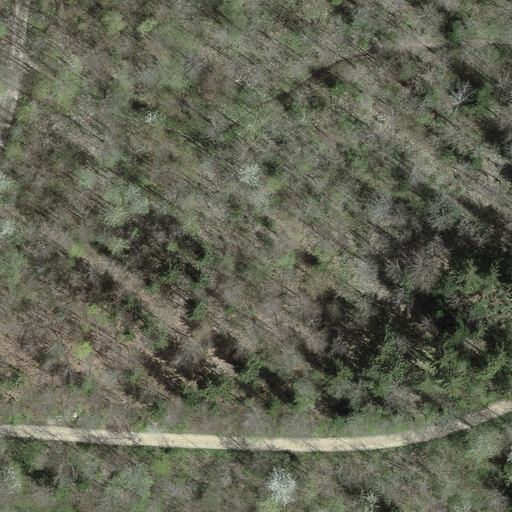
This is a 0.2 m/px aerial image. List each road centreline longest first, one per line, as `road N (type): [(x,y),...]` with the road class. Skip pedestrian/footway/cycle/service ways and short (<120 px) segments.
road 1 (track): [(0,429),(267,446),(361,443),(469,421),(511,403)]
road 2 (track): [(24,0),(14,98),(0,141)]
